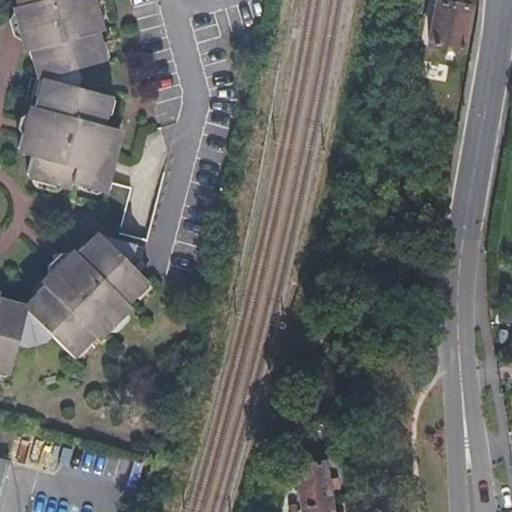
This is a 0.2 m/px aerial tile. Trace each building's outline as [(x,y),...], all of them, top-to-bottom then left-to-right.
[(14,0),(16,6),(12,12),(17,32),(25,36),(31,58),(39,62),(43,78),(50,79),(47,92),(39,97),(34,115),(26,121),(20,146),(25,154),(33,156),(29,174),(33,182),(56,188),(62,183),(82,187),(88,183),(103,186),(111,155),(120,149),(125,129),(119,123),(109,119),(112,111),(107,105),(110,91),(83,83),(85,76),(83,68),(99,63),(96,47),(100,42),(95,19),(99,13),(96,0),(14,0)] [(467,8),(435,2),(427,45),(458,51),(467,8)] [(135,242),(101,233),(90,243),(82,243),(77,249),(68,250),(55,264),(55,272),(38,289),(37,298),(27,308),(12,305),(8,299),(0,297),(0,364),(13,368),(20,345),(29,346),(50,340),(55,336),(73,351),(83,342),(93,342),(108,326),(118,325),(131,311),(131,303),(137,297),(137,287),(146,277),(128,259),(134,252),(135,242)] [(0,507),(12,463),(0,459),(0,507)] [(325,462),(294,468),(302,511),(334,511),(331,490),(328,479),(325,462)] [(328,479),(331,490),(338,489),(336,478),(328,479)]
